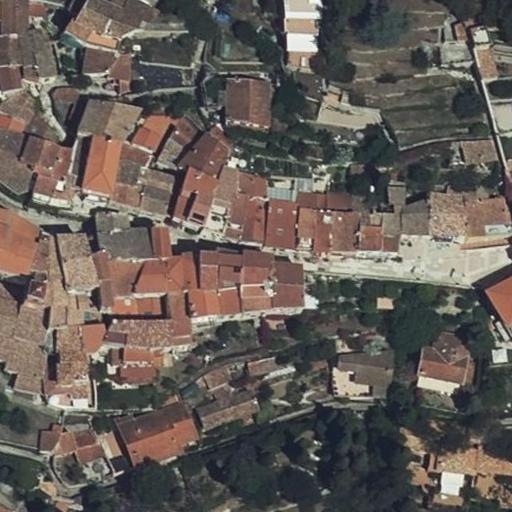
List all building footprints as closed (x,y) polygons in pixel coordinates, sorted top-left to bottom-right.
[(15,0),(0,0),(0,24),(5,24),(8,25),(16,21),(16,15),(15,0)] [(35,0),(35,5),(59,13),(68,2),(67,1),(65,0),(35,0)] [(68,2),(59,13),(53,21),(72,37),(88,41),(97,43),(101,44),(101,36),(103,32),(106,27),(111,24),(116,23),(125,23),(130,14),(127,12),(106,4),(96,0),(65,0),(67,1),(68,2)] [(108,0),(106,4),(127,12),(132,0),(108,0)] [(141,0),(132,0),(127,12),(130,14),(145,1),(141,0)] [(270,0),(271,22),(272,22),(273,23),(273,26),(302,26),(302,15),(307,14),(306,0),(270,0)] [(446,23),(443,23),(446,30),(453,39),(465,35),(459,19),(446,23)] [(21,21),(16,21),(8,25),(5,24),(6,39),(8,57),(6,68),(8,68),(21,71),(26,73),(36,70),(39,69),(39,66),(33,32),(32,28),(28,22),(24,21),(21,21)] [(88,41),(72,37),(66,36),(66,50),(71,51),(70,66),(94,64),(101,44),(97,43),(88,41)] [(110,44),(101,44),(94,64),(93,68),(105,69),(105,74),(105,84),(110,82),(110,69),(115,70),(116,54),(116,44),(110,44)] [(252,118),(255,72),(213,68),(212,79),(211,94),(210,112),(252,118)] [(190,71),(191,96),(207,95),(206,79),(205,69),(190,71)] [(7,75),(3,82),(8,84),(12,81),(7,75)] [(74,95),(75,94),(67,80),(58,77),(44,78),(41,80),(38,84),(61,95),(62,104),(68,108),(74,95)] [(3,82),(0,84),(0,111),(10,116),(18,101),(21,97),(23,92),(10,85),(12,81),(8,84),(3,82)] [(125,102),(109,99),(89,96),(75,94),(74,95),(68,108),(60,127),(75,130),(103,138),(106,133),(116,119),(122,112),(125,106),(125,102)] [(10,116),(2,131),(14,137),(22,138),(32,114),(30,112),(26,108),(18,101),(10,116)] [(185,142),(195,124),(174,103),(173,105),(165,126),(163,129),(185,142)] [(162,104),(125,106),(122,112),(156,119),(162,104)] [(0,130),(2,131),(10,116),(0,111),(0,130)] [(122,112),(116,119),(152,129),(156,119),(122,112)] [(35,118),(32,114),(22,138),(33,141),(39,142),(41,131),(42,129),(35,118)] [(116,119),(106,133),(146,146),(150,136),(152,129),(116,119)] [(216,138),(219,128),(207,121),(202,127),(216,138)] [(202,127),(195,122),(195,124),(185,142),(174,162),(182,166),(204,175),(210,160),(211,155),(216,138),(202,127)] [(75,130),(60,127),(56,142),(55,144),(62,146),(71,149),(75,130)] [(185,142),(163,129),(153,152),(174,162),(185,142)] [(0,130),(0,190),(1,187),(8,160),(14,137),(2,131),(0,130)] [(103,138),(75,130),(71,149),(66,170),(63,185),(69,186),(70,188),(69,191),(81,195),(92,195),(93,191),(98,166),(101,151),(103,138)] [(466,131),(446,132),(451,153),(471,151),(466,131)] [(106,133),(103,138),(101,151),(107,152),(140,161),(142,155),(146,146),(106,133)] [(8,160),(18,163),(33,141),(22,138),(14,137),(8,160)] [(33,141),(18,163),(23,163),(39,155),(41,149),(42,143),(39,142),(33,141)] [(62,146),(55,144),(53,158),(57,162),(66,170),(71,149),(62,146)] [(366,151),(362,151),(365,161),(366,161),(366,166),(381,165),(381,147),(366,151)] [(107,152),(101,151),(98,166),(134,177),(140,161),(107,152)] [(347,153),(337,153),(338,165),(365,161),(362,151),(347,153)] [(511,193),(511,153),(490,159),(499,195),(511,193)] [(45,182),(43,202),(53,199),(56,198),(57,189),(54,191),(56,176),(51,166),(49,164),(39,155),(23,163),(26,164),(23,172),(45,182)] [(8,160),(1,187),(6,184),(10,183),(12,182),(18,163),(8,160)] [(223,184),(223,163),(210,160),(204,175),(202,181),(217,184),(223,184)] [(134,177),(124,204),(126,204),(149,208),(153,200),(170,170),(140,161),(134,177)] [(241,187),(239,166),(223,163),(223,184),(232,186),(241,187)] [(93,191),(92,195),(124,204),(134,177),(98,166),(93,191)] [(204,175),(182,166),(179,173),(175,181),(186,185),(198,190),(214,197),(217,184),(202,181),(204,175)] [(251,188),(250,166),(239,166),(241,187),(251,188)] [(23,172),(16,193),(26,198),(43,204),(43,202),(45,182),(23,172)] [(432,184),(452,187),(451,176),(435,174),(432,184)] [(385,195),(385,199),(390,199),(390,195),(391,177),(391,175),(373,176),(375,194),(385,195)] [(452,187),(474,188),(473,182),(472,176),(451,176),(452,187)] [(337,189),(338,182),(316,177),(314,198),(319,198),(334,200),(338,200),(337,189)] [(186,185),(175,181),(166,197),(159,210),(162,211),(172,215),(186,185)] [(282,192),(255,188),(250,218),(279,221),(278,241),(282,242),(283,227),(288,227),(289,202),(302,203),(303,184),(283,181),(282,192)] [(424,188),(421,226),(437,226),(449,226),(454,226),(452,187),(432,184),(416,181),(416,182),(422,184),(424,188)] [(417,188),(413,227),(421,226),(424,188),(422,184),(416,182),(417,188)] [(223,184),(217,184),(214,197),(205,229),(223,235),(232,186),(223,184)] [(198,190),(186,185),(172,215),(178,218),(187,221),(198,190)] [(255,188),(251,188),(241,187),(232,186),(223,235),(233,236),(248,238),(250,218),(255,188)] [(452,187),(454,226),(471,227),(486,226),(496,227),(493,209),(490,192),(490,189),(474,188),(452,187)] [(357,199),(350,200),(345,200),(345,204),(343,225),(341,246),(365,245),(382,245),(386,226),(388,227),(400,227),(413,227),(417,188),(390,199),(389,205),(357,204),(357,199)] [(350,189),(337,189),(338,200),(345,200),(350,200),(350,189)] [(214,197),(198,190),(187,221),(186,224),(205,229),(214,197)] [(511,193),(499,195),(501,207),(503,216),(506,229),(511,228),(511,193)] [(345,200),(338,200),(338,204),(334,204),(333,211),(328,245),(341,246),(343,225),(345,204),(345,200)] [(283,227),(282,242),(299,244),(302,203),(289,202),(288,227),(283,227)] [(302,203),(299,244),(315,245),(317,221),(319,203),(302,203)] [(317,221),(315,245),(328,245),(333,211),(334,204),(319,203),(317,221)] [(0,258),(9,261),(26,224),(0,210),(0,258)] [(506,229),(503,216),(501,216),(504,230),(501,231),(503,235),(511,233),(511,232),(511,230),(511,228),(506,229)] [(250,218),(248,238),(261,240),(278,241),(279,221),(250,218)] [(129,224),(131,253),(150,252),(149,223),(129,224)] [(33,228),(26,224),(9,261),(0,258),(0,275),(25,281),(32,276),(33,228)] [(83,225),(86,253),(131,253),(129,224),(83,225)] [(40,233),(33,228),(32,276),(25,281),(24,302),(29,303),(32,301),(34,299),(46,298),(81,308),(80,289),(68,232),(40,233)] [(199,250),(201,310),(224,308),(225,247),(199,243),(199,250)] [(256,252),(225,247),(224,308),(251,306),(256,259),(256,252)] [(157,336),(182,334),(181,326),(175,327),(173,312),(201,310),(199,250),(164,252),(167,286),(152,289),(157,336)] [(137,310),(138,322),(139,341),(150,340),(156,340),(157,336),(152,289),(167,286),(164,252),(150,252),(131,253),(136,297),(137,310)] [(86,253),(91,298),(136,297),(131,253),(86,253)] [(256,259),(251,306),(286,304),(287,256),(256,259)] [(490,294),(481,299),(493,320),(486,324),(496,342),(503,338),(505,343),(511,339),(511,271),(499,279),(503,287),(490,294)] [(0,379),(28,382),(29,370),(33,357),(37,346),(31,341),(29,338),(34,323),(33,309),(32,301),(29,303),(24,302),(25,281),(0,275),(0,379)] [(91,298),(92,311),(137,310),(136,297),(91,298)] [(81,324),(81,308),(46,298),(34,299),(32,301),(33,309),(34,323),(70,321),(81,324)] [(92,311),(93,324),(138,322),(137,310),(92,311)] [(70,321),(34,323),(29,338),(31,341),(36,340),(63,337),(60,328),(72,325),(70,321)] [(73,341),(74,346),(83,339),(98,340),(108,341),(110,360),(110,363),(141,360),(140,351),(139,341),(138,322),(93,324),(73,341)] [(424,328),(412,326),(404,366),(446,373),(455,328),(425,323),(424,328)] [(375,376),(382,338),(327,345),(326,356),(344,359),(343,371),(369,375),(375,376)] [(108,341),(98,340),(100,360),(110,360),(108,341)] [(150,340),(139,341),(140,351),(151,350),(150,340)] [(58,397),(74,398),(66,347),(74,346),(73,341),(55,344),(58,397)] [(44,397),(58,397),(55,344),(44,345),(44,357),(44,397)] [(28,382),(32,394),(44,397),(44,357),(33,357),(29,370),(28,382)] [(110,363),(110,371),(141,369),(141,360),(110,363)] [(272,377),(269,366),(262,368),(251,369),(254,381),(272,377)] [(358,387),(373,387),(375,376),(369,375),(368,380),(357,380),(358,387)] [(144,398),(165,390),(161,378),(143,393),(144,398)] [(216,400),(221,412),(202,419),(209,438),(223,434),(225,438),(245,431),(244,427),(260,421),(254,401),(237,407),(233,395),(216,400)] [(453,412),(412,405),(409,417),(451,423),(451,424),(473,426),(474,413),(453,412)] [(385,432),(417,441),(425,442),(423,459),(460,463),(461,460),(499,463),(500,454),(511,454),(511,433),(502,432),(502,437),(466,434),(465,439),(419,432),(399,410),(389,409),(385,432)] [(131,457),(138,479),(158,473),(181,465),(178,456),(195,449),(190,433),(183,415),(138,431),(136,427),(123,432),(131,457)] [(45,443),(41,465),(55,467),(58,469),(78,463),(84,476),(110,466),(98,435),(74,444),(66,444),(62,445),(54,440),(45,443)] [(425,442),(417,441),(415,457),(423,459),(425,442)] [(16,482),(15,486),(15,491),(19,495),(24,499),(29,499),(34,498),(38,494),(40,489),(40,484),(38,479),(34,475),(28,473),(23,475),(17,479),(16,482)] [(67,478),(57,482),(63,491),(73,486),(67,478)] [(456,502),(458,487),(418,481),(416,497),(456,502)] [(65,511),(67,506),(52,501),(49,511),(65,511)]
